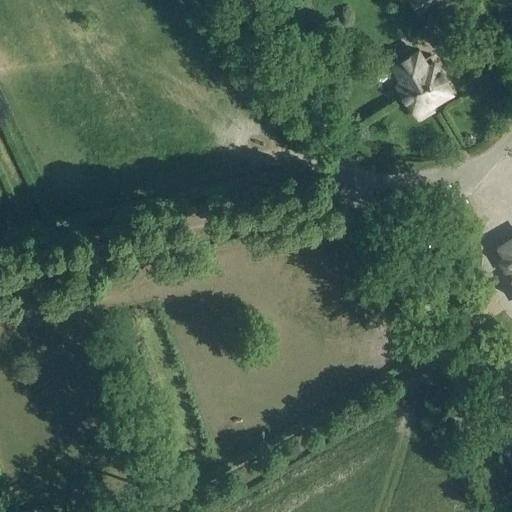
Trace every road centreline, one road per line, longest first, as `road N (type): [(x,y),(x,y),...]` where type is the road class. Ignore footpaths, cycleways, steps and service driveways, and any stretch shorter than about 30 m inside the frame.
road 1 (track): [(457,360),(187,511)]
road 2 (tertiary): [(354,187),(245,0)]
road 3 (tertiary): [(511,453),(404,269)]
road 4 (track): [(315,166),(218,0)]
road 5 (unclassified): [(477,171),(354,187)]
road 6 (unclassified): [(404,269),(477,171)]
